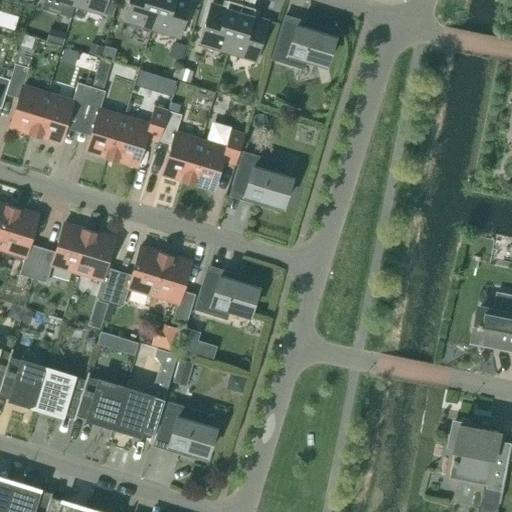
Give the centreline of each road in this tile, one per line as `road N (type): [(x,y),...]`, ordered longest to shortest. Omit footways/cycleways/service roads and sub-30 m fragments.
road 1 (residential): [(321,267),(0,170)]
road 2 (residential): [(321,267),(397,21)]
road 3 (residential): [(213,511),(0,446)]
road 4 (residential): [(511,388),(297,342)]
road 5 (residential): [(242,511),(297,342)]
